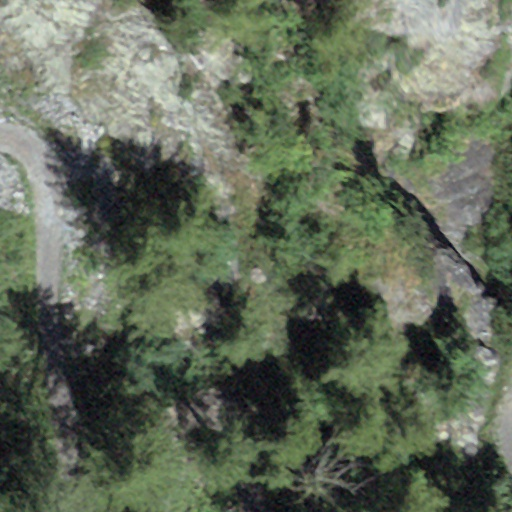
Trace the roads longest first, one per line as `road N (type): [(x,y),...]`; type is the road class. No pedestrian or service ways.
road 1 (track): [(239,511),(229,342),(212,305),(191,300),(167,319),(152,511)]
road 2 (track): [(83,511),(37,211),(23,175),(0,150)]
